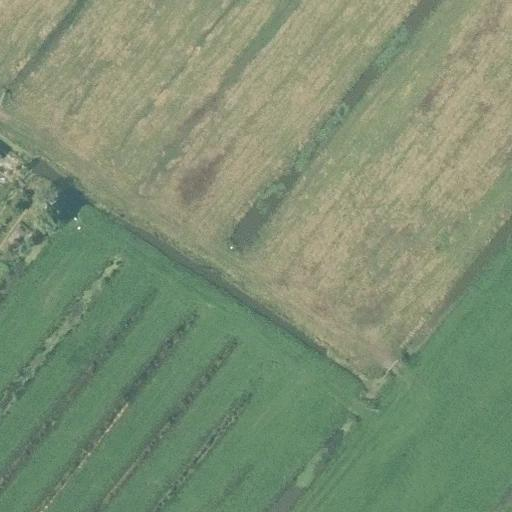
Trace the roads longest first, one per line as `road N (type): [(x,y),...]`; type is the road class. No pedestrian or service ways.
road 1 (track): [(318,511),(398,411),(407,377),(0,113)]
road 2 (track): [(407,377),(511,261)]
